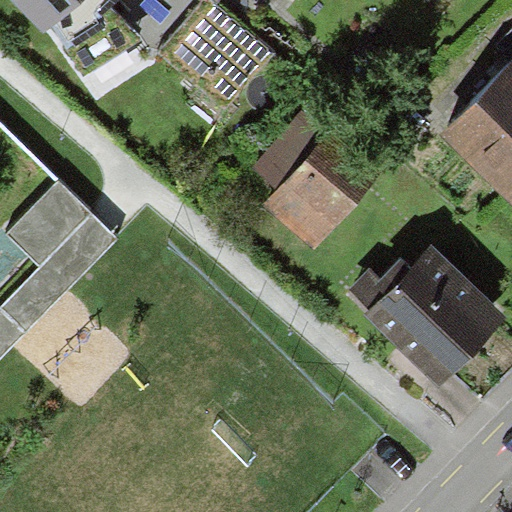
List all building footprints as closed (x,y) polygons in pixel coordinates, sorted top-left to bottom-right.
[(31,0),(44,14),(50,9),(84,65),(140,26),(115,0),(31,0)] [(229,97),(273,44),(221,0),(196,0),(162,41),(229,97)] [(511,200),(511,69),(446,136),(511,200)] [(282,189),(265,209),(316,251),(383,169),(310,110),(260,171),(282,189)] [(0,364),(122,239),(58,176),(4,232),(39,266),(0,305),(0,364)] [(364,312),(438,383),(505,313),(483,255),(409,262),(401,255),(377,280),(369,272),(352,290),(370,307),(364,312)]
